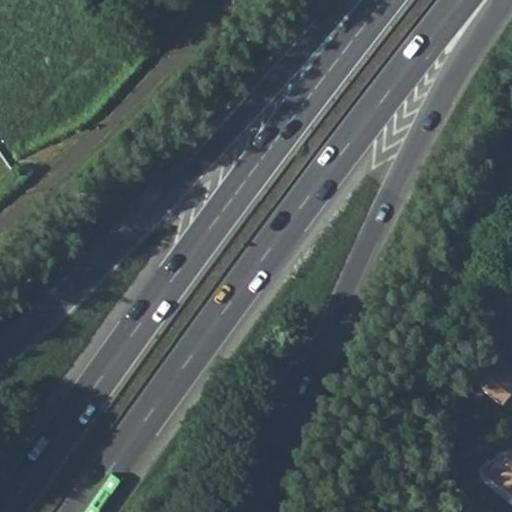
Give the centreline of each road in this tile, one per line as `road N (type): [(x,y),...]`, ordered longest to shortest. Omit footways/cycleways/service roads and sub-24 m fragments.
road 1 (trunk): [(80,511),(462,0)]
road 2 (trunk): [(382,0),(6,511)]
road 3 (trunk): [(250,511),(384,206),(450,77),(501,0)]
road 4 (trunk): [(367,0),(336,9),(141,227),(0,360)]
